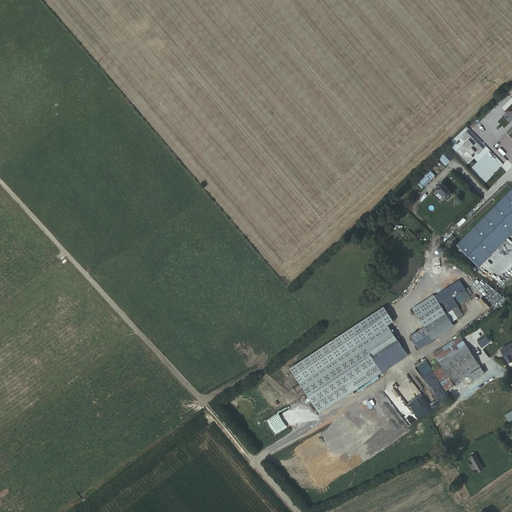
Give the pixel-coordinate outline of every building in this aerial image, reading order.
[(511,116),(511,93),(508,97),(511,100),(511,102),(510,104),(509,103),(502,111),(503,112),(499,116),(506,123),(511,116)] [(484,149),(467,131),(460,137),(466,142),(456,152),(467,163),(473,157),(472,156),(476,153),(478,155),(484,149)] [(445,167),(455,158),(448,150),(438,159),(445,167)] [(424,187),(435,177),(430,171),(418,182),(424,187)] [(450,195),(440,184),(433,190),(442,201),(450,195)] [(511,188),(456,245),(479,268),(511,234),(511,188)] [(455,296),(460,304),(470,298),(465,290),(455,296)] [(457,317),(448,304),(442,307),(445,313),(450,321),(457,317)] [(430,334),(450,321),(445,313),(424,325),(430,334)] [(430,334),(424,325),(410,334),(415,343),(430,334)] [(356,393),(384,374),(383,373),(409,356),(400,343),(401,339),(397,332),(393,333),(368,349),(355,329),(267,387),(295,430),(355,391),(356,393)] [(436,355),(462,339),(460,335),(433,352),(436,355)] [(440,361),(466,344),(462,339),(436,355),(440,361)] [(451,379),(477,362),(466,344),(440,361),(442,365),(451,379)] [(511,352),(511,344),(501,351),(509,364),(511,362),(511,358),(509,354),(511,352)] [(470,375),(481,368),(477,362),(451,379),(455,385),(465,378),(470,375)] [(451,379),(442,365),(433,371),(442,385),(451,379)] [(485,374),(481,368),(470,375),(474,381),(485,374)] [(474,381),(470,375),(465,378),(469,385),(474,381)] [(484,469),(476,455),(469,459),(476,473),(484,469)]
